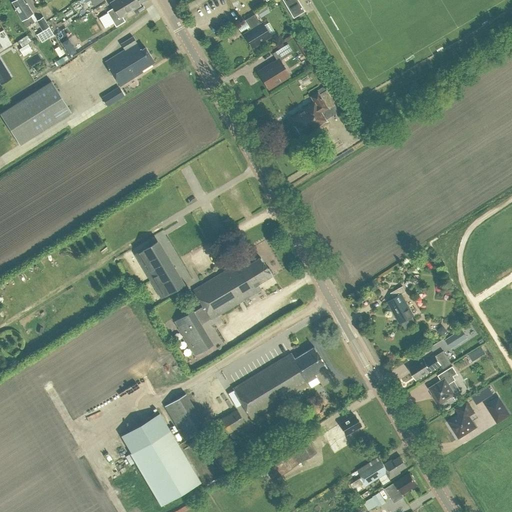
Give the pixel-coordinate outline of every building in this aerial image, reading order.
[(25,4),(22,0),(14,0),(12,1),(16,8),(15,9),(26,27),(34,21),(30,15),(33,13),(26,3),(25,4)] [(107,13),(98,18),(105,29),(114,23),(116,26),(125,21),(121,15),(140,4),(136,0),(114,0),(110,3),(113,7),(107,11),(107,13)] [(297,0),(282,0),(293,18),(304,11),(297,0)] [(256,11),(260,17),(269,11),(265,5),(256,11)] [(261,24),(255,14),(245,20),(251,30),(244,34),(252,47),(270,36),(262,23),(261,24)] [(41,41),(54,34),(43,16),(37,20),(43,30),(37,33),(41,41)] [(23,46),(31,41),(28,35),(20,40),(23,46)] [(141,49),(133,36),(120,43),(124,49),(105,61),(119,86),(142,72),(141,70),(154,62),(145,46),(141,49)] [(20,48),(16,41),(12,43),(16,50),(19,49),(23,56),(32,50),(27,44),(20,48)] [(288,75),(279,61),(293,52),(287,44),(272,53),(277,61),(273,64),(272,63),(266,66),(267,67),(259,73),(268,88),(288,75)] [(71,45),(65,49),(69,55),(75,51),(71,45)] [(54,62),(57,66),(68,59),(65,55),(54,62)] [(1,63),(0,63),(0,82),(1,84),(10,79),(1,63)] [(71,112),(52,81),(1,113),(20,144),(71,112)] [(105,91),(107,102),(126,99),(124,87),(105,91)] [(338,111),(325,90),(319,94),(318,92),(311,97),(314,102),(302,110),(303,111),(291,119),(301,135),(327,120),(326,119),(338,111)] [(168,259),(161,249),(157,242),(136,254),(162,297),(183,284),(172,267),(172,266),(168,259)] [(272,274),(261,256),(249,263),(247,261),(236,267),(234,264),(193,289),(204,306),(193,313),(192,310),(176,320),(197,355),(213,345),(200,324),(211,318),(211,319),(261,289),(258,283),(272,274)] [(391,292),(394,297),(388,301),(400,323),(402,322),(405,328),(416,322),(412,316),(414,315),(402,293),(406,291),(403,285),(391,292)] [(436,330),(441,335),(447,331),(443,327),(440,326),(436,330)] [(456,333),(446,339),(452,348),(462,341),(456,333)] [(326,366),(314,346),(294,358),(291,352),(232,388),(251,419),(308,385),(306,382),(316,375),(315,373),(326,366)] [(476,350),(469,354),(473,361),(480,356),(476,350)] [(451,363),(444,351),(436,356),(436,355),(426,362),(424,358),(409,367),(417,379),(441,364),(443,368),(451,363)] [(460,390),(454,380),(456,379),(453,375),(457,373),(453,365),(441,372),(445,377),(429,387),(435,396),(434,397),(439,405),(447,400),(446,399),(455,393),(460,390)] [(489,386),(478,392),(483,400),(493,393),(489,386)] [(497,421),(509,413),(499,396),(486,404),(497,421)] [(459,437),(476,426),(469,415),(474,411),(467,400),(456,407),(460,413),(448,420),(459,437)] [(228,434),(245,423),(236,408),(212,423),(219,437),(227,432),(228,434)] [(195,410),(174,422),(185,439),(205,427),(195,410)] [(354,414),(340,423),(341,424),(345,432),(346,434),(347,434),(361,425),(354,414)] [(161,504),(200,481),(169,429),(130,452),(161,504)] [(269,483),(316,452),(307,437),(284,453),(281,447),(256,464),(269,483)] [(355,491),(367,484),(389,471),(393,477),(401,472),(400,470),(407,466),(400,456),(393,461),(392,459),(385,464),(379,456),(357,469),(362,476),(350,483),(355,491)] [(403,492),(417,483),(410,472),(386,487),(395,502),(405,495),(403,492)] [(373,496),(378,505),(379,506),(386,501),(380,491),(373,496)] [(369,510),(378,505),(373,496),(364,502),(369,510)] [(172,506),(174,511),(188,504),(185,499),(172,506)]
